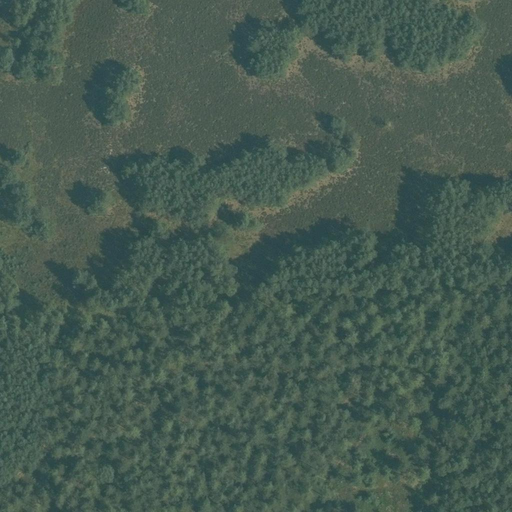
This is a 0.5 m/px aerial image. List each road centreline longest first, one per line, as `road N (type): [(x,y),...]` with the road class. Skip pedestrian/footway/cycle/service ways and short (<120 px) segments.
road 1 (track): [(0,320),(511,293)]
road 2 (track): [(424,511),(446,296)]
